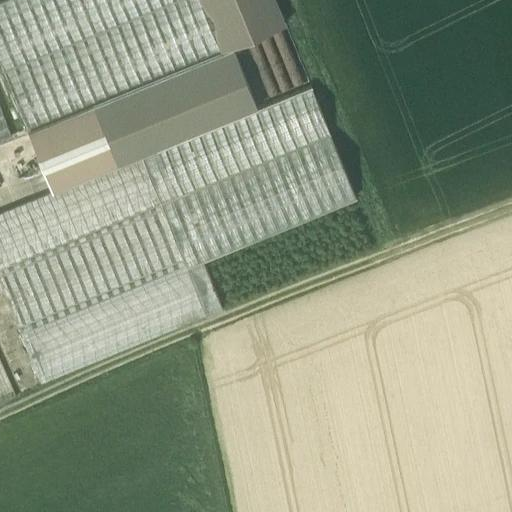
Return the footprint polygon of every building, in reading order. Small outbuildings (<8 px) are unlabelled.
[(5,0),(0,2),(0,64),(27,130),(142,83),(220,51),(199,0),(5,0)] [(199,0),(220,51),(231,45),(285,24),(274,0),(199,0)] [(285,24),(231,45),(255,104),(309,83),(285,24)] [(257,108),(255,104),(231,45),(220,51),(142,83),(27,130),(52,191),(158,148),(168,144),(257,108)] [(168,144),(158,148),(177,195),(329,133),(311,86),(257,108),(168,144)] [(0,140),(11,136),(0,105),(0,140)] [(356,198),(329,133),(177,195),(158,148),(52,191),(0,212),(0,284),(40,383),(223,309),(203,260),(356,198)] [(0,358),(0,404),(17,396),(0,358)]
